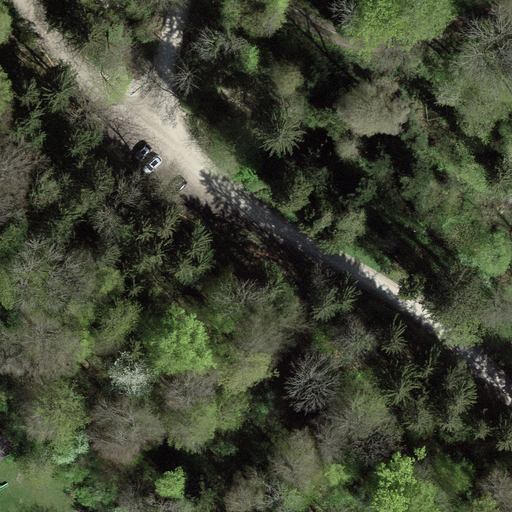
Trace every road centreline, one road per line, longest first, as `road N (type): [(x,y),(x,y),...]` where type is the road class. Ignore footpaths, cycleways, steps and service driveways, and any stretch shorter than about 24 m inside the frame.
road 1 (track): [(511,396),(440,325),(271,225),(158,145),(184,0)]
road 2 (track): [(511,7),(372,48),(312,27),(274,0)]
road 3 (track): [(23,0),(158,145)]
